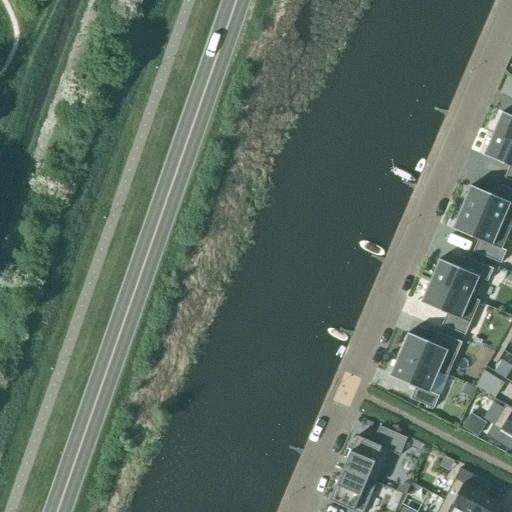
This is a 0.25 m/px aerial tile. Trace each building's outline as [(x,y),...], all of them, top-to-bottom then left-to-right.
[(511,116),(502,113),(492,134),(511,142),(511,116)] [(511,142),(492,134),(483,156),(509,167),(504,179),(511,181),(511,142)] [(497,197),(470,186),(461,208),(510,229),(511,225),(511,190),(501,186),(497,197)] [(510,229),(461,208),(452,230),(478,241),(473,252),(501,264),(506,251),(502,249),(510,229)] [(465,271),(439,260),(430,282),(479,303),(479,302),(475,300),(483,280),(488,282),(493,270),(470,260),(465,271)] [(479,303),(430,282),(420,303),(446,314),(442,326),(465,336),(479,303)] [(462,343),(438,333),(434,345),(407,333),(398,355),(448,376),(462,343)] [(448,376),(398,355),(389,377),(415,388),(410,399),(433,409),(439,397),(430,393),(438,373),(447,377),(448,376)] [(511,367),(500,360),(493,372),(505,379),(511,368),(511,367)] [(484,371),(476,388),(485,393),(494,377),(484,371)] [(511,409),(505,405),(486,436),(510,451),(511,447),(511,409)] [(468,417),(462,428),(471,433),(477,437),(484,427),(477,423),(468,417)] [(372,443),(357,437),(343,469),(376,483),(390,452),(399,456),(407,439),(379,427),(372,443)] [(363,511),(376,483),(343,469),(329,501),(353,511),(363,511)] [(483,481),(459,469),(453,480),(461,485),(451,505),(464,511),(497,511),(501,505),(477,492),(483,481)] [(404,484),(398,486),(396,492),(403,494),(405,495),(409,486),(404,484)]
